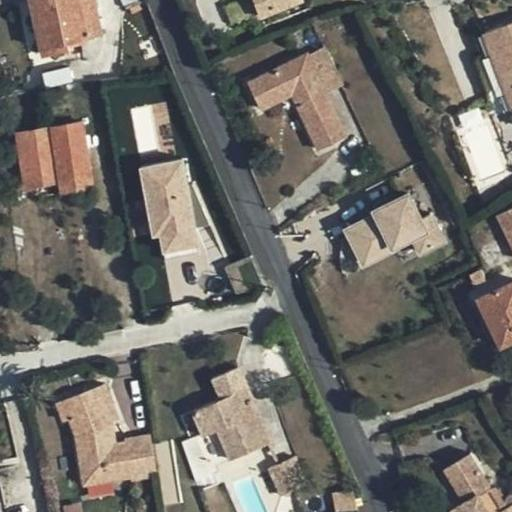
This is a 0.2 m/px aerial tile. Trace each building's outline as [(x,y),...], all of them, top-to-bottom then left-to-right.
[(87,19),(83,0),(30,0),(41,54),(68,49),(67,41),(104,33),(100,17),(87,19)] [(96,0),(83,0),(87,19),(100,17),(96,0)] [(256,0),(261,14),(297,0),(256,0)] [(511,21),(485,32),(506,86),(511,83),(511,21)] [(327,92),(342,84),(324,47),(309,54),(327,92)] [(347,134),(327,92),(309,54),(308,53),(249,81),(261,108),(293,93),(320,148),(347,134)] [(45,76),(48,94),(74,91),(69,71),(45,76)] [(48,94),(53,127),(82,122),(77,90),(74,91),(48,94)] [(156,105),(132,107),(136,151),(160,149),(156,105)] [(53,127),(61,181),(62,192),(93,187),(82,122),(53,127)] [(61,181),(53,127),(18,133),(26,185),(61,181)] [(203,256),(185,166),(141,175),(155,245),(163,244),(167,263),(203,256)] [(13,237),(32,233),(30,223),(30,221),(26,196),(24,197),(22,193),(10,196),(16,225),(10,226),(13,237)] [(409,195),(344,230),(363,268),(412,241),(421,256),(446,242),(431,214),(422,219),(409,195)] [(511,207),(498,215),(511,242),(511,207)] [(482,269),(471,273),(477,285),(487,280),(482,269)] [(511,284),(482,298),(504,343),(511,339),(511,284)] [(212,378),(220,397),(247,385),(239,366),(212,378)] [(101,383),(58,401),(66,419),(72,417),(79,432),(86,480),(131,474),(132,475),(156,472),(150,436),(125,439),(126,442),(113,442),(110,432),(102,424),(115,419),(101,383)] [(250,407),(256,405),(247,385),(220,397),(192,409),(203,434),(218,428),(232,458),(272,441),(260,414),(254,417),(250,407)] [(260,414),(256,405),(250,407),(254,417),(260,414)] [(510,508),(502,495),(498,488),(496,486),(493,488),(472,453),(447,468),(467,501),(457,507),(459,511),(508,511),(507,510),(510,508)] [(282,494),(303,484),(291,457),(269,466),(282,494)] [(502,486),(498,488),(502,495),(506,492),(502,486)]
